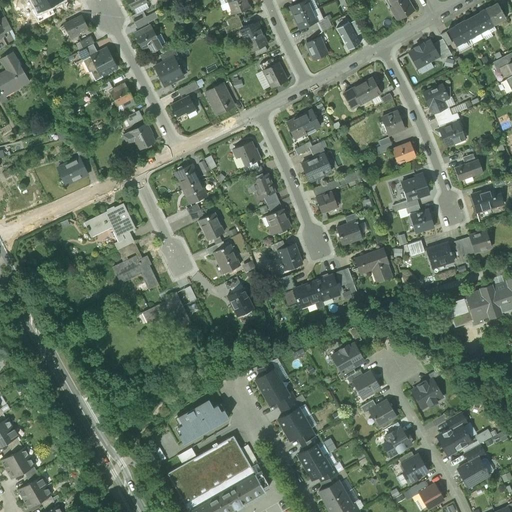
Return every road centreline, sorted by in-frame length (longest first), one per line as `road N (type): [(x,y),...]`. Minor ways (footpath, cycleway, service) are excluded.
road 1 (secondary): [(136,511),(0,259)]
road 2 (residential): [(382,48),(456,220)]
road 3 (residential): [(463,511),(394,384),(388,350)]
road 4 (residential): [(177,152),(102,5)]
road 5 (residential): [(136,172),(0,239)]
road 6 (residential): [(260,113),(320,251)]
road 7 (residential): [(314,511),(244,388)]
